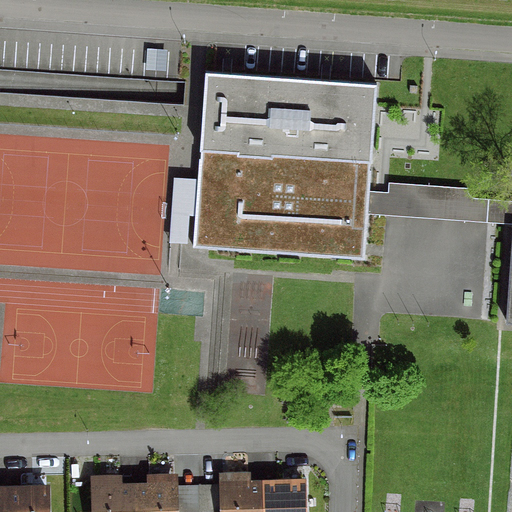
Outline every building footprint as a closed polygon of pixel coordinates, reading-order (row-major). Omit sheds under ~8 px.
[(373,85),(204,73),(192,246),(361,258),(364,214),(366,189),(373,85)] [(390,192),(366,189),(364,214),(511,224),(511,199),(472,196),(468,186),(392,182),(390,192)] [(296,402),(295,389),(279,389),(279,403),(296,402)] [(232,484),(196,485),(196,511),(218,511),(218,509),(221,509),(221,511),(261,511),(260,483),(246,483),(246,473),(232,474),(232,484)] [(301,511),(301,482),(260,483),(261,511),(301,511)] [(172,511),(172,485),(133,486),(132,511),(172,511)] [(132,511),(133,486),(92,487),(92,511),(132,511)] [(44,511),(44,488),(4,489),(4,511),(44,511)]
